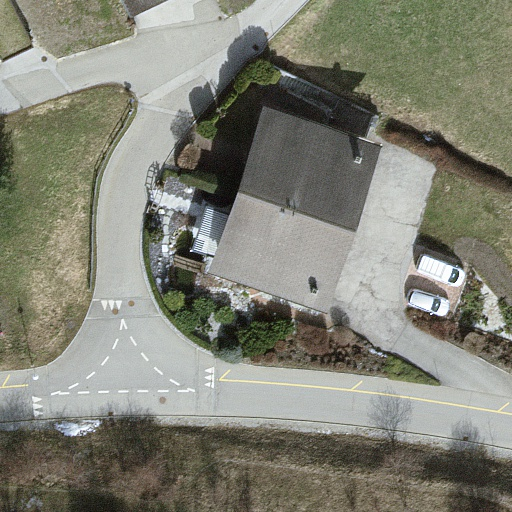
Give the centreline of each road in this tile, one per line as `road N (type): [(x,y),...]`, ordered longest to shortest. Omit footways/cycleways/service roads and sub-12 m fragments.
road 1 (residential): [(124,391),(108,245),(117,180),(141,122),(266,0)]
road 2 (residential): [(124,391),(325,406),(511,435)]
road 3 (residential): [(0,403),(124,391)]
